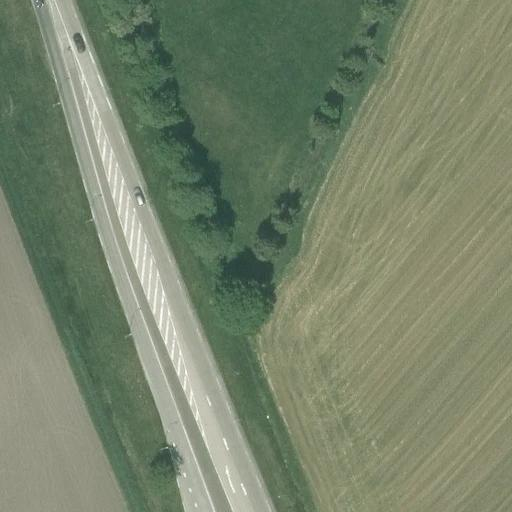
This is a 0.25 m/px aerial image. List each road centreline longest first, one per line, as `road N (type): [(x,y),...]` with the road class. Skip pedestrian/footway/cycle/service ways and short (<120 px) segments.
road 1 (primary): [(255,511),(160,259),(53,9)]
road 2 (primary): [(53,9),(78,128),(201,511)]
